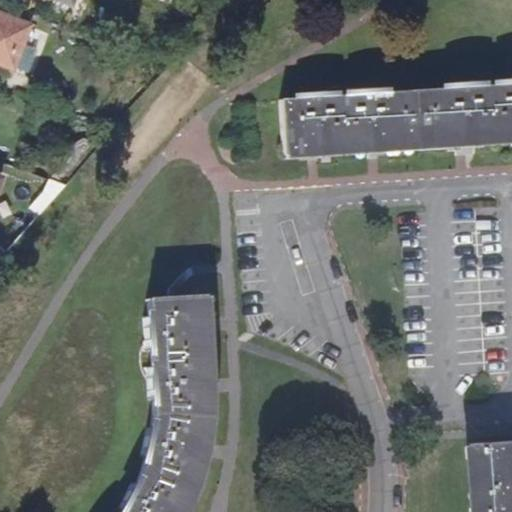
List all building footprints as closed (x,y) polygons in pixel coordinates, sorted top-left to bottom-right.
[(0,65),(12,70),(29,26),(0,14),(0,65)] [(283,157),(511,140),(511,81),(506,82),(507,88),(468,90),(467,85),(455,85),(455,91),(372,96),(371,91),(359,92),(359,98),(321,100),(320,95),(309,95),(309,101),(280,103),(283,157)] [(511,145),(511,140),(283,157),(283,161),(511,145)] [(182,511),(187,503),(201,455),(206,427),(206,423),(206,403),(204,341),(200,296),(168,299),(147,300),(149,329),(145,330),(146,342),(149,341),(152,379),(148,379),(148,392),(153,392),(152,419),(150,437),(145,437),(143,450),(146,451),(143,466),(133,494),(129,492),(123,504),(127,505),(122,511),(182,511)] [(206,296),(200,296),(204,341),(206,403),(206,423),(206,427),(201,455),(187,503),(182,511),(189,511),(197,494),(205,463),(211,435),(213,405),(206,296)] [(511,511),(511,448),(486,451),(489,511),(511,511)] [(484,511),(489,511),(486,451),(481,451),(484,511)]
